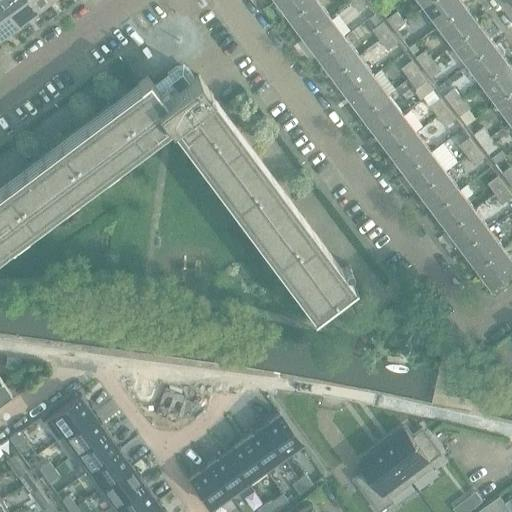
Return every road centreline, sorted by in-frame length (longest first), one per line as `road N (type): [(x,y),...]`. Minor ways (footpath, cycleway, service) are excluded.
road 1 (residential): [(511,312),(477,331),(466,325),(229,0)]
road 2 (residential): [(329,394),(511,431)]
road 3 (residential): [(131,0),(0,102)]
road 4 (residential): [(162,441),(147,433),(98,368),(68,367)]
